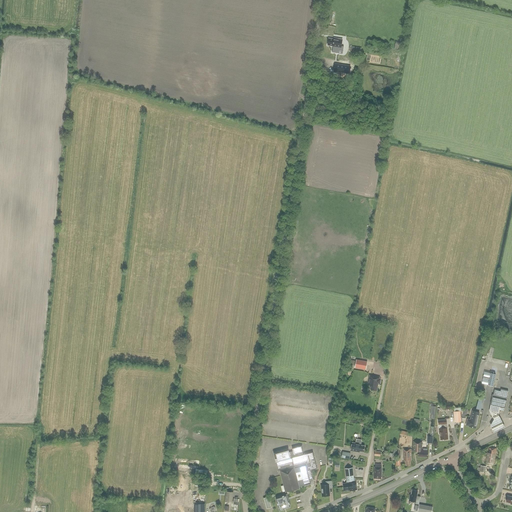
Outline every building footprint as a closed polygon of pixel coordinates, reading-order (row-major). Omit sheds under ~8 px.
[(343,39),(334,38),(334,39),(329,38),(328,46),(333,47),(333,48),(341,49),(343,39)] [(349,73),(350,67),(351,67),(340,65),(335,64),(334,71),(339,72),(349,73)] [(366,370),(367,362),(356,360),(355,368),(366,370)] [(493,386),(496,374),(485,372),(482,384),(493,386)] [(379,384),(380,379),(379,379),(379,377),(369,375),(367,385),(371,386),(370,389),(376,390),(377,384),(379,384)] [(505,407),(508,391),(501,389),(500,391),(494,390),(493,395),(492,394),(492,397),(493,397),(491,404),(490,409),(493,415),(498,413),(500,406),(505,407)] [(479,413),(473,411),(470,420),(467,419),(466,426),(476,428),(479,413)] [(496,416),(491,418),(492,420),(489,426),(493,433),(503,428),(496,416)] [(447,428),(446,424),(447,424),(446,420),(438,420),(439,425),(439,433),(440,433),(440,440),(448,439),(447,428)] [(352,442),(351,451),(360,452),(360,451),(364,452),(365,445),(361,445),(361,444),(362,440),(356,439),(356,443),(352,442)] [(428,457),(428,449),(422,449),(422,441),(413,441),(413,451),(418,452),(418,456),(428,457)] [(313,452),(303,455),(303,452),(304,452),(302,445),(292,448),(293,452),(290,453),(288,448),(274,452),(278,471),(280,471),(285,492),(300,488),(299,486),(311,483),(308,471),(318,468),(313,452)] [(494,464),(497,449),(489,448),(489,453),(487,453),(486,463),(494,464)] [(412,461),(411,449),(403,449),(404,461),(405,461),(405,464),(406,464),(406,466),(411,466),(410,461),(412,461)] [(354,479),(353,468),(345,469),(347,483),(343,483),(344,491),(357,490),(356,485),(357,485),(356,482),(355,482),(354,478),(354,479)] [(322,496),(330,496),(330,488),(333,488),(332,481),(325,482),(325,485),(321,485),(322,496)] [(410,495),(409,501),(416,502),(415,504),(419,504),(420,497),(417,496),(417,493),(416,492),(416,491),(412,490),(411,495),(410,495)] [(279,511),(284,509),(290,507),(287,494),(276,498),(279,511)]
